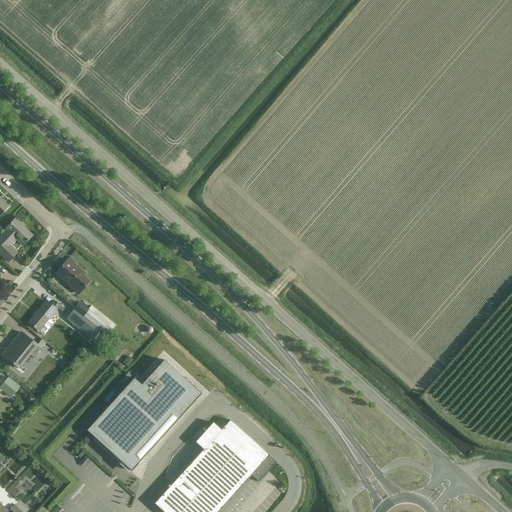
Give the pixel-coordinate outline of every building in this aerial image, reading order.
[(17,253),(9,246),(15,239),(22,245),(31,236),(22,228),(24,225),(16,218),(3,231),(5,232),(0,237),(0,254),(8,263),(17,253)] [(78,294),(88,282),(78,274),(80,271),(67,260),(55,274),(68,284),(68,285),(78,294)] [(62,312),(66,307),(56,299),(52,303),(62,312)] [(38,331),(56,310),(46,301),(28,323),(38,331)] [(92,305),(88,310),(78,302),(73,309),(74,309),(83,316),(82,317),(100,331),(107,336),(116,325),(92,305)] [(74,309),(66,319),(93,340),(100,331),(82,317),(83,316),(74,309)] [(10,347),(3,356),(16,367),(27,353),(33,358),(41,349),(37,346),(20,332),(9,345),(10,347)] [(134,378),(86,431),(94,437),(131,471),(201,394),(164,360),(141,385),(134,378)] [(0,388),(10,397),(18,388),(7,378),(0,387),(0,388)] [(177,479),(161,496),(154,504),(163,511),(164,511),(169,507),(174,511),(218,511),(232,496),(269,456),(228,419),(227,420),(219,429),(217,426),(213,423),(208,429),(207,429),(200,438),(208,445),(177,478),(177,479)] [(0,511),(13,511),(10,509),(8,511),(0,503),(0,511)]
